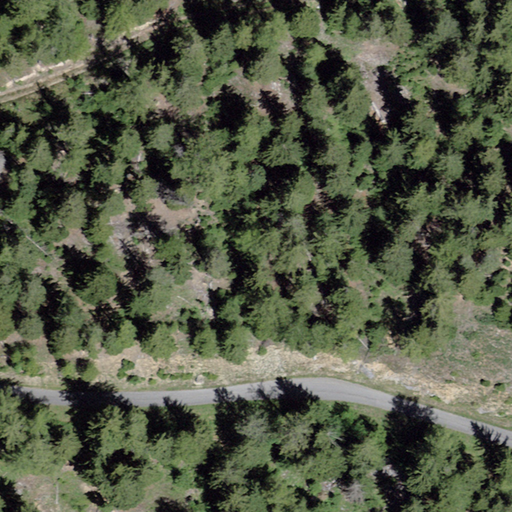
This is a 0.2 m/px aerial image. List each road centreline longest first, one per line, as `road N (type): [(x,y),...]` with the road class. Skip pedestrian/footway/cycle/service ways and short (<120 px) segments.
road 1 (unclassified): [(0,391),(137,399),(332,389),(511,439)]
road 2 (track): [(0,90),(173,28),(290,0)]
